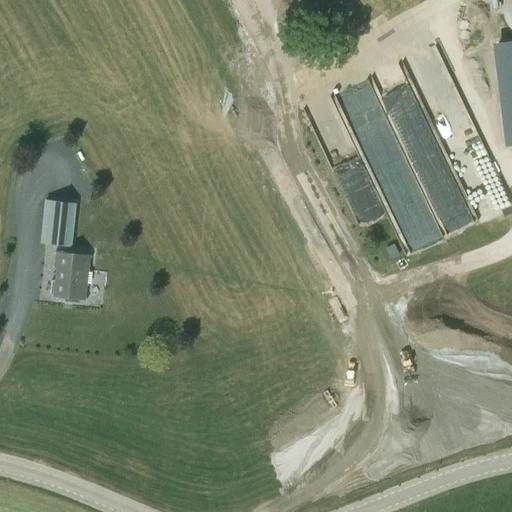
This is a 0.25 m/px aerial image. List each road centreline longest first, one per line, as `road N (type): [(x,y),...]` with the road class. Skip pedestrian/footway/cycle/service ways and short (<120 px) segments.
road 1 (track): [(177,0),(365,332)]
road 2 (track): [(447,0),(435,7),(511,161)]
road 3 (tertiary): [(363,511),(511,461)]
road 4 (tertiary): [(0,466),(129,511)]
